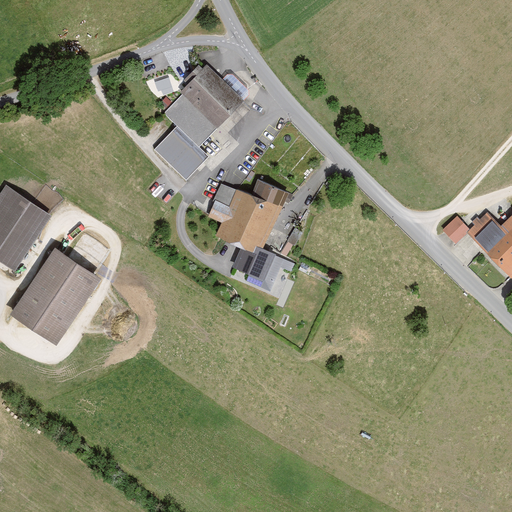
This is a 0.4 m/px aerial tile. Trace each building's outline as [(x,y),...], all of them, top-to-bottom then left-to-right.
[(201,147),(245,103),(209,67),(183,94),(184,95),(165,114),(180,128),(157,151),(187,181),(211,157),(201,147)] [(161,93),(174,90),(171,75),(158,78),(161,93)] [(295,195),(260,180),(254,196),(224,184),(210,217),(225,223),(219,238),(243,248),(263,256),(265,250),(287,197),(293,200),(295,195)] [(53,216),(8,186),(0,198),(0,260),(16,271),(53,216)] [(470,234),(511,276),(511,218),(503,227),(490,214),(482,222),(479,219),(475,223),(478,226),(470,234)] [(470,230),(458,217),(445,230),(457,243),(470,230)] [(243,248),(234,270),(275,287),(287,259),(265,250),(263,256),(243,248)] [(102,280),(57,250),(14,313),(59,344),(102,280)]
